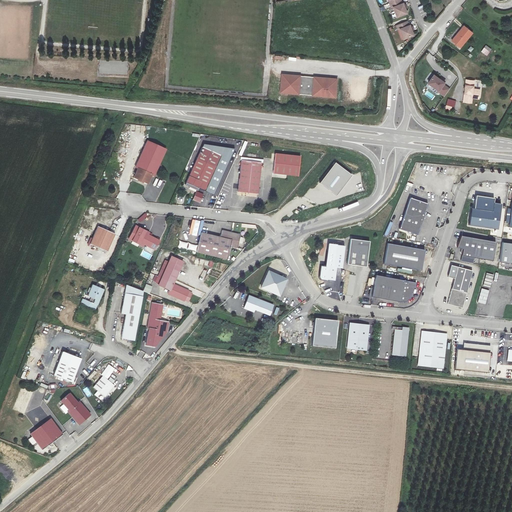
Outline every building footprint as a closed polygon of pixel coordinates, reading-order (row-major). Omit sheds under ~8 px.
[(402,4),(400,0),(398,0),(389,3),(391,8),(393,7),(397,17),(406,13),(405,8),(404,6),(403,3),(402,4)] [(410,20),(399,24),(401,29),(403,28),(407,37),(416,34),(415,29),(414,26),(413,24),(411,24),(410,20)] [(473,33),(464,26),(451,41),(460,49),(473,33)] [(336,79),(280,75),(278,94),(334,99),(336,79)] [(434,75),(429,84),(439,91),(439,92),(445,96),(450,89),(444,85),(445,83),(434,75)] [(475,80),(467,80),(465,102),(472,103),(473,98),(480,98),(481,90),(474,89),(475,80)] [(445,109),(453,111),(455,101),(448,99),(445,109)] [(212,137),(211,143),(230,145),(231,139),(212,137)] [(143,180),(148,182),(151,175),(154,176),(166,150),(147,141),(135,168),(138,169),(134,176),(139,178),(138,180),(138,181),(142,183),(143,182),(143,180)] [(221,156),(204,191),(214,195),(235,149),(204,144),(203,147),(221,156)] [(202,147),(196,159),(185,185),(189,187),(193,186),(204,191),(215,167),(221,156),(203,147),(202,147)] [(300,156),(275,154),(273,174),(298,177),(300,156)] [(261,163),(241,161),(237,192),(257,194),(261,163)] [(336,163),(320,183),(337,195),(353,175),(336,163)] [(197,192),(193,200),(200,203),(204,194),(197,192)] [(472,208),(470,225),(499,229),(502,204),(494,203),(495,198),(477,196),(475,209),(472,208)] [(428,203),(410,197),(399,228),(417,234),(428,203)] [(115,234),(97,226),(89,244),(107,252),(115,234)] [(159,241),(148,236),(144,234),(145,232),(139,228),(138,231),(134,229),(129,238),(133,240),(132,242),(138,245),(139,243),(143,245),(155,250),(159,241)] [(237,248),(240,234),(222,230),(221,238),(201,233),(196,252),(227,260),(230,246),(237,248)] [(495,241),(460,235),(458,247),(464,248),(463,254),(473,256),(491,259),(495,241)] [(371,241),(352,238),(348,263),(367,266),(371,241)] [(425,249),(388,242),(384,262),(421,269),(425,249)] [(511,243),(502,243),(500,262),(511,263),(511,243)] [(329,244),(327,266),(322,266),(320,279),(335,281),(336,268),(343,268),(345,246),(329,244)] [(183,262),(171,256),(158,285),(170,291),(169,294),(184,301),(184,300),(188,291),(189,291),(173,284),(183,262)] [(472,271),(452,265),(449,276),(456,278),(453,288),(451,288),(447,302),(462,306),(472,271)] [(287,278),(268,269),(261,286),(279,294),(287,278)] [(485,273),(483,286),(491,288),(493,275),(485,273)] [(416,281),(376,274),(373,287),(371,286),(369,295),(400,301),(406,301),(411,297),(412,292),(413,292),(414,287),(415,287),(416,281)] [(84,300),(82,305),(93,309),(102,289),(91,284),(89,288),(87,292),(86,296),(89,297),(88,301),(84,300)] [(146,284),(143,291),(150,294),(152,287),(146,284)] [(143,292),(126,285),(121,313),(125,314),(121,338),(134,341),(143,292)] [(477,303),(485,305),(489,290),(481,288),(477,303)] [(192,293),(188,291),(184,300),(188,302),(192,293)] [(273,304),(249,295),(244,307),(254,311),(255,308),(270,314),(273,304)] [(148,328),(145,345),(153,347),(166,332),(167,324),(162,323),(163,321),(159,320),(162,305),(151,303),(147,328),(148,328)] [(338,320),(315,317),(313,345),(336,347),(338,320)] [(369,325),(350,323),(348,348),(366,350),(369,325)] [(403,330),(396,329),(393,354),(406,355),(409,328),(403,327),(403,330)] [(38,339),(48,341),(50,334),(40,331),(38,339)] [(447,334),(422,331),(418,365),(443,368),(447,334)] [(458,349),(455,369),(489,373),(492,346),(464,343),(464,350),(458,349)] [(81,358),(63,352),(54,376),(72,382),(81,358)] [(89,381),(96,373),(94,371),(87,379),(89,381)] [(93,387),(104,397),(114,385),(102,376),(93,387)] [(68,393),(60,400),(68,410),(67,411),(78,424),(90,414),(78,401),(77,402),(68,393)] [(50,419),(30,434),(41,450),(62,434),(50,419)]
